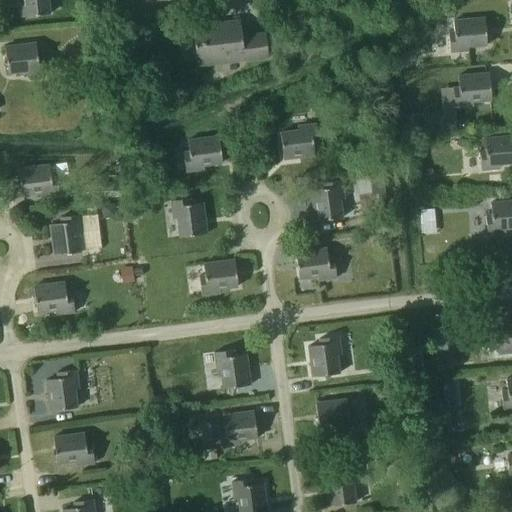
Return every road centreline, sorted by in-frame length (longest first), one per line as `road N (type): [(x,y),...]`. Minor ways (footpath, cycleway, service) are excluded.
road 1 (residential): [(14,356),(273,327)]
road 2 (residential): [(273,327),(511,299)]
road 3 (residential): [(299,511),(273,327)]
road 4 (residential): [(36,511),(14,356)]
road 5 (residential): [(268,257),(276,207),(256,192),(246,200),(245,226),(262,247)]
